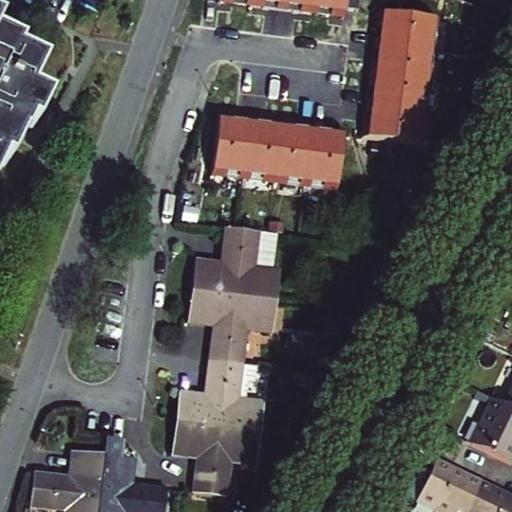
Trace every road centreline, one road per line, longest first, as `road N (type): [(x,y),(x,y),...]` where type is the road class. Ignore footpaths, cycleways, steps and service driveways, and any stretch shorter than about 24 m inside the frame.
road 1 (residential): [(29,387),(97,399),(124,387),(163,142),(197,54),(217,46),(336,59)]
road 2 (residential): [(29,387),(162,0)]
